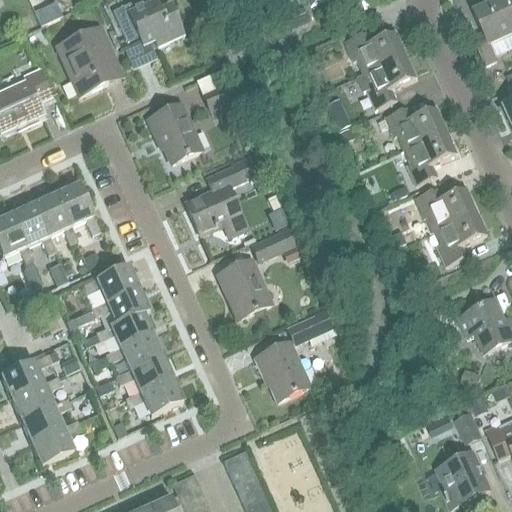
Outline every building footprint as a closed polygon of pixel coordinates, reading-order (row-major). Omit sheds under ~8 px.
[(306,0),(311,9),(331,0),(306,0)] [(511,0),(510,0),(497,6),(511,39),(511,0)] [(127,47),(151,36),(158,52),(184,40),(170,9),(160,14),(156,5),(135,14),(131,6),(113,15),(127,47)] [(485,38),(474,43),(486,70),(497,64),(491,51),(511,40),(511,39),(497,6),(475,16),(485,38)] [(305,14),(287,22),(292,32),(310,24),(305,14)] [(100,33),(57,52),(79,102),(108,88),(98,67),(113,60),(100,33)] [(357,82),(406,60),(396,37),(371,48),(366,37),(345,47),(354,66),(363,62),(370,76),(357,82)] [(171,51),(156,58),(162,70),(176,63),(171,51)] [(417,83),(406,60),(357,82),(364,96),(366,95),(375,114),(397,105),(392,94),(417,83)] [(27,86),(0,98),(0,135),(1,137),(42,118),(37,107),(51,101),(40,75),(25,82),(27,86)] [(203,100),(224,90),(218,76),(197,86),(203,100)] [(210,114),(232,105),(225,90),(204,100),(210,114)] [(156,141),(159,140),(172,170),(202,156),(182,110),(149,125),(156,141)] [(405,138),(411,152),(447,136),(437,114),(413,125),(408,114),(387,124),(395,143),(405,138)] [(346,120),(333,126),(338,136),(350,130),(346,120)] [(349,134),(339,139),(344,149),(354,145),(349,134)] [(458,160),(447,136),(411,152),(418,168),(408,172),(417,192),(439,182),(434,171),(458,160)] [(201,241),(224,230),(230,243),(248,235),(229,193),(263,178),(254,160),(232,170),(234,172),(208,184),(214,197),(187,209),(201,241)] [(78,190),(55,201),(70,233),(72,232),(85,226),(92,241),(100,237),(93,221),(92,221),(78,190)] [(406,191),(391,197),(395,205),(409,199),(406,191)] [(434,221),(440,233),(476,217),(467,195),(442,206),(437,195),(416,205),(425,225),(434,221)] [(70,233),(55,201),(34,210),(48,243),(50,242),(63,236),(70,250),(78,247),(72,232),(70,233)] [(48,243),(34,210),(12,220),(26,253),(28,252),(41,246),(48,260),(56,257),(50,242),(48,243)] [(389,212),(379,217),(383,225),(393,221),(389,212)] [(487,241),(476,217),(440,233),(447,249),(437,254),(446,273),(468,263),(463,252),(487,241)] [(26,253),(12,220),(0,225),(0,254),(4,263),(19,256),(26,270),(34,266),(28,252),(26,253)] [(290,235),(278,240),(252,252),(259,267),(296,250),(290,235)] [(402,238),(390,243),(395,254),(406,248),(402,238)] [(94,258),(84,263),(89,275),(100,270),(94,258)] [(219,281),(228,299),(230,298),(242,323),(272,309),(252,266),(219,281)] [(57,292),(68,287),(60,268),(49,273),(57,292)] [(129,272),(108,281),(106,276),(71,292),(73,297),(82,293),(85,301),(100,294),(106,307),(106,309),(139,294),(129,272)] [(149,317),(139,294),(106,309),(106,307),(91,314),(92,315),(70,325),(74,333),(92,325),(95,322),(110,316),(116,330),(116,331),(143,319),(149,317)] [(495,308),(459,324),(468,344),(477,340),(486,359),(511,347),(511,329),(506,333),(495,308)] [(314,319),(315,322),(288,334),(294,349),(308,343),(311,350),(337,338),(326,314),(314,319)] [(153,341),(143,319),(116,331),(116,330),(112,332),(111,332),(96,339),(100,347),(114,340),(120,354),(121,356),(153,341)] [(163,363),(153,341),(121,356),(120,354),(105,360),(109,369),(124,362),(130,376),(131,377),(163,363)] [(256,363),(264,380),(266,379),(279,406),(309,392),(289,348),(256,363)] [(83,358),(85,368),(103,363),(100,353),(83,358)] [(2,382),(12,405),(44,390),(43,389),(37,375),(52,369),(48,360),(32,367),(33,368),(2,382)] [(173,384),(163,363),(131,377),(130,376),(115,382),(119,391),(134,384),(140,398),(140,399),(173,384)] [(466,377),(462,388),(477,394),(481,382),(466,377)] [(58,382),(43,389),(44,390),(12,405),(22,427),(54,412),(53,411),(47,397),(62,391),(58,382)] [(183,407),(173,384),(140,399),(140,398),(125,404),(129,413),(144,406),(151,422),(183,407)] [(111,386),(95,393),(99,401),(115,394),(111,386)] [(482,401),(469,408),(475,420),(488,414),(482,401)] [(68,404),(53,411),(54,412),(22,427),(32,449),(64,434),(63,433),(57,419),(71,413),(68,404)] [(467,450),(482,443),(472,419),(456,427),(467,450)] [(511,424),(484,436),(497,465),(511,459),(511,462),(511,424)] [(78,426),(63,433),(64,434),(32,449),(42,471),(74,457),(67,441),(81,435),(78,426)] [(121,428),(113,432),(118,443),(126,439),(121,428)] [(228,477),(250,467),(245,456),(223,466),(228,477)] [(446,495),(443,496),(449,511),(460,511),(491,498),(474,460),(438,476),(446,495)] [(255,478),(250,467),(228,477),(233,488),(255,478)] [(260,488),(255,478),(233,488),(238,498),(260,488)] [(177,501),(199,491),(194,480),(172,490),(177,501)] [(243,509),(264,499),(260,488),(238,498),(243,509)] [(204,501),(199,491),(177,501),(182,511),(204,501)] [(243,511),(264,511),(269,510),(264,499),(243,509),(243,511)] [(182,511),(208,511),(209,511),(204,501),(182,511)] [(173,511),(170,503),(150,511),(173,511)]
